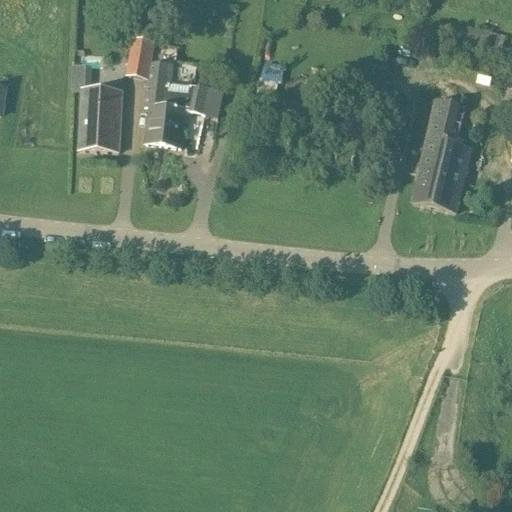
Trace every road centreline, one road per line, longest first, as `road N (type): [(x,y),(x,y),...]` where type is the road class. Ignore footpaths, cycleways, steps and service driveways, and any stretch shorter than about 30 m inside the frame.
road 1 (unclassified): [(511,270),(467,274),(0,222)]
road 2 (track): [(467,274),(416,442),(381,511)]
